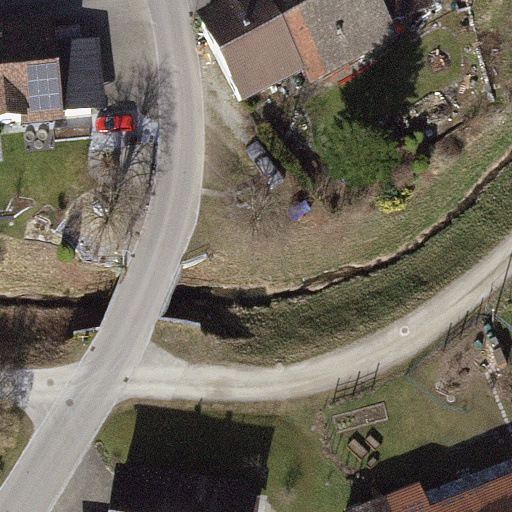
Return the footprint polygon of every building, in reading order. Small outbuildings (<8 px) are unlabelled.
[(243,0),(198,24),(246,116),(308,84),(314,96),(405,49),(397,33),(438,11),(432,0),(243,0)] [(56,25),(0,31),(0,132),(66,125),(65,119),(59,49),(56,25)] [(103,44),(59,49),(65,119),(109,115),(103,44)] [(254,511),(257,494),(123,475),(118,511),(254,511)] [(430,511),(422,490),(385,506),(387,511),(511,511),(511,493),(464,511),(430,511)]
